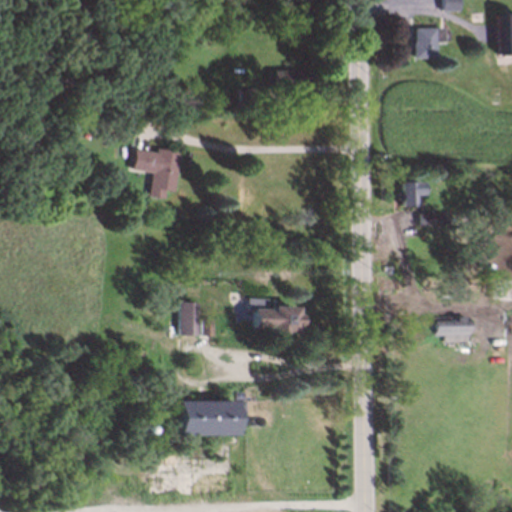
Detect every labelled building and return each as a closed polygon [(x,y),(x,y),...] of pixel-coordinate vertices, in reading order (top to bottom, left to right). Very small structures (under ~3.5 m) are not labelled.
[(434,9),(434,0),(452,0),(452,9),(434,9)] [(511,52),(491,54),(489,12),(511,11),(511,52)] [(408,26),(437,25),(437,40),(429,41),(429,56),(407,56),(407,40),(409,40),(408,26)] [(262,91),(262,68),(301,69),(301,77),(295,76),(294,91),(262,91)] [(232,105),(232,88),(249,88),(250,105),(232,105)] [(22,141),(0,141),(0,114),(22,114),(22,141)] [(148,149),(149,144),(172,148),(167,187),(158,186),(157,196),(141,193),(145,168),(123,164),(125,146),(148,149)] [(395,179),(417,179),(417,193),(409,193),(409,205),(395,205),(395,179)] [(413,210),(438,210),(438,225),(426,225),(426,226),(419,226),(419,225),(413,225),(413,210)] [(289,331),(266,330),(266,324),(244,323),(245,306),(240,306),(240,295),(278,296),(278,303),(289,303),(289,311),(295,312),(295,323),(289,323),(289,331)] [(172,336),(171,303),(188,302),(189,335),(172,336)] [(195,334),(194,316),(205,316),(206,334),(195,334)] [(431,318),(461,319),(461,324),(466,325),(465,342),(435,340),(435,329),(430,329),(431,318)] [(226,399),(224,435),(167,433),(169,397),(226,399)] [(138,422),(140,423),(142,425),(142,428),(141,430),(138,432),(136,432),(134,430),(133,427),(135,423),(138,422)]
